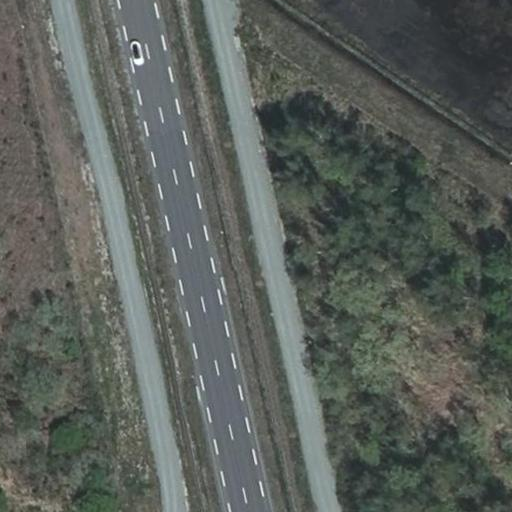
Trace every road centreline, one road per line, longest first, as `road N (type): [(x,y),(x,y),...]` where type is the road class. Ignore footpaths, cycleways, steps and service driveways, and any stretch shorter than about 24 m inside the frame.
road 1 (track): [(219,0),(332,511)]
road 2 (track): [(176,511),(64,0)]
road 3 (primary): [(251,511),(139,0)]
